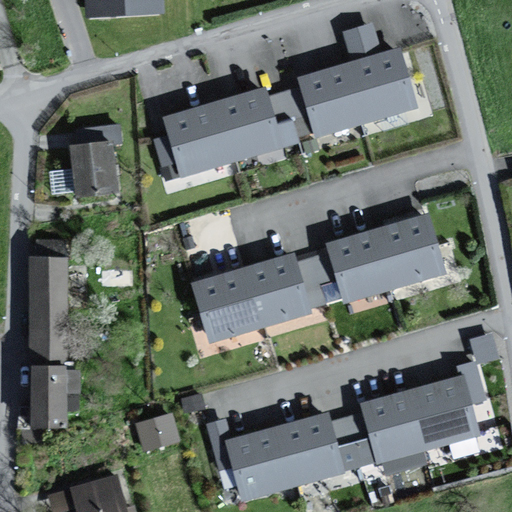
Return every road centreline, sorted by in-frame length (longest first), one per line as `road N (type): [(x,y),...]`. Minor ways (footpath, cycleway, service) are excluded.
road 1 (residential): [(23,94),(22,303),(8,511)]
road 2 (residential): [(346,0),(23,94)]
road 3 (residential): [(511,288),(444,0)]
